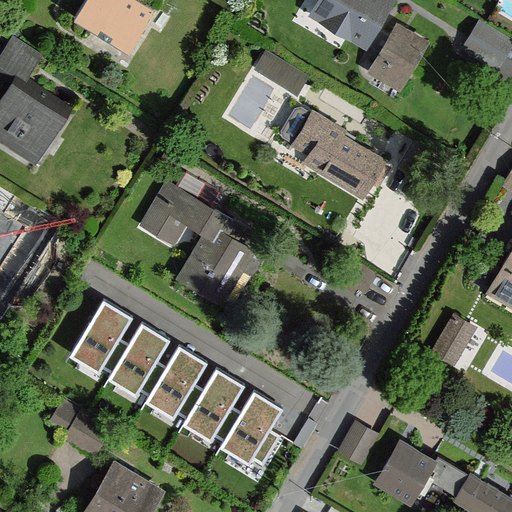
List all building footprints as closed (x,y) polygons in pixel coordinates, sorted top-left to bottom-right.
[(82,0),(73,16),(128,51),(156,7),(144,0),(82,0)] [(318,0),(311,14),(370,46),(395,0),(318,0)] [(511,28),(481,16),(469,48),(507,63),(511,51),(511,28)] [(402,21),(371,71),(402,91),(434,41),(402,21)] [(51,54),(18,32),(0,58),(0,75),(10,83),(0,97),(0,141),(33,164),(72,107),(33,81),(51,54)] [(392,158),(313,106),(285,149),(364,201),(392,158)] [(220,188),(175,162),(140,223),(178,244),(189,224),(205,234),(178,281),(222,306),(264,232),(212,202),(220,188)] [(511,189),(511,255),(491,292),(511,304),(511,180),(508,187),(511,189)] [(0,255),(9,260),(20,238),(52,256),(61,240),(0,207),(0,255)] [(457,315),(436,352),(454,363),(476,327),(457,315)] [(152,324),(132,355),(216,409),(236,378),(152,324)] [(278,425),(290,399),(257,383),(230,441),(269,460),(283,428),(278,425)] [(75,394),(51,414),(64,428),(87,408),(75,394)] [(87,403),(69,434),(100,451),(118,420),(87,403)] [(359,414),(343,445),(368,458),(384,428),(359,414)] [(445,462),(405,440),(378,483),(418,508),(445,462)] [(154,511),(169,487),(113,459),(83,511),(154,511)] [(511,511),(511,497),(475,474),(460,498),(483,511),(511,511)]
